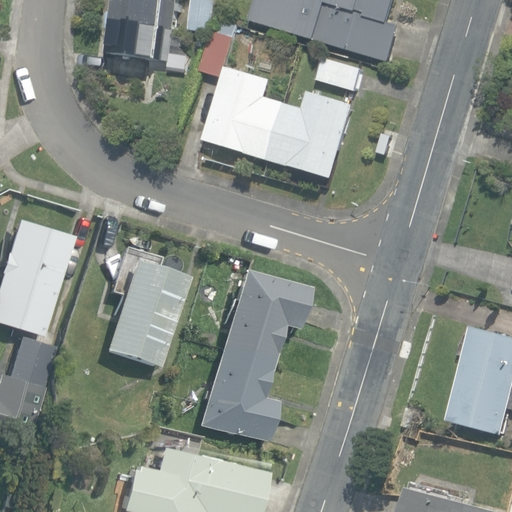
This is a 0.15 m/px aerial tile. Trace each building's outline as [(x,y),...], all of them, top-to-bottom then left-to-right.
[(116,0),(109,54),(178,64),(178,62),(180,49),(174,49),(180,0),(116,0)] [(210,0),(195,0),(192,31),(216,33),(219,1),(210,0)] [(258,0),(253,20),(391,63),(402,27),(391,24),(397,0),(258,0)] [(222,79),(235,40),(217,34),(204,74),(222,79)] [(318,79),(360,92),(366,70),(324,58),(318,79)] [(206,142),(335,179),(357,106),(311,92),(306,109),(268,98),(273,81),(228,67),(206,142)] [(379,143),(387,146),(393,128),(384,125),(379,143)] [(0,322),(40,335),(70,236),(13,219),(4,250),(2,250),(0,258),(0,322)] [(102,353),(156,370),(184,282),(130,265),(102,353)] [(198,426),(263,444),(274,405),(259,401),(279,329),(293,333),(304,293),(239,275),(198,426)] [(451,422),(503,435),(510,408),(511,408),(511,337),(475,328),(451,422)] [(7,376),(42,387),(55,346),(19,335),(7,376)] [(0,458),(18,464),(43,388),(0,374),(0,458)] [(403,426),(412,429),(417,410),(407,408),(403,426)] [(201,511),(202,511),(205,511),(250,511),(261,468),(160,445),(155,468),(136,464),(135,469),(130,468),(121,509),(134,511),(173,511),(174,511),(177,511),(201,511)] [(407,511),(498,511),(413,489),(407,511)]
